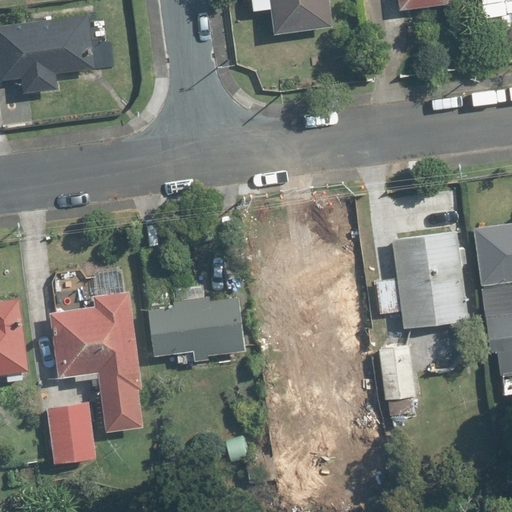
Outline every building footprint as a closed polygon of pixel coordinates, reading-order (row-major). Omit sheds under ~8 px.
[(263,0),(264,6),(277,4),(281,30),(338,22),(334,0),(263,0)] [(91,13),(0,21),(0,41),(3,77),(25,75),(26,89),(63,86),(62,70),(96,67),(91,13)] [(488,280),(511,276),(511,219),(481,223),(488,280)] [(387,343),(414,339),(412,323),(472,316),(461,228),(397,235),(401,275),(379,278),(387,343)] [(304,286),(302,261),(266,264),(274,342),(367,333),(362,281),(304,286)] [(511,276),(488,280),(495,346),(501,346),(504,372),(511,371),(511,276)] [(149,422),(133,287),(97,291),(99,303),(57,308),(65,373),(104,368),(111,427),(149,422)] [(25,293),(0,296),(0,370),(33,367),(25,293)] [(197,345),(198,356),(215,355),(214,349),(249,346),(245,294),(153,302),(157,348),(197,345)] [(414,339),(387,343),(382,343),(388,395),(420,391),(414,339)] [(466,342),(423,348),(426,374),(470,368),(466,342)] [(371,368),(336,369),(338,414),(374,413),(371,368)] [(95,399),(53,403),(58,457),(101,453),(95,399)]
